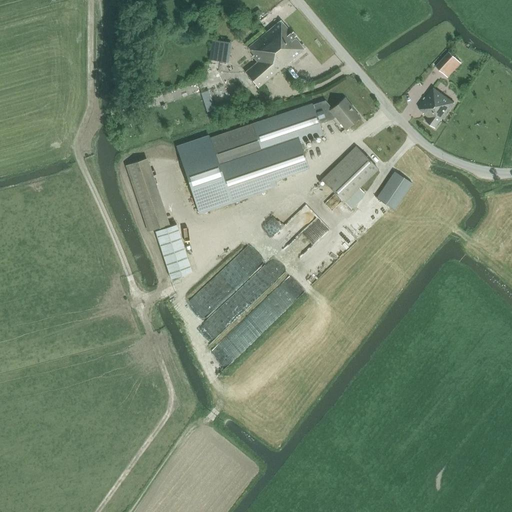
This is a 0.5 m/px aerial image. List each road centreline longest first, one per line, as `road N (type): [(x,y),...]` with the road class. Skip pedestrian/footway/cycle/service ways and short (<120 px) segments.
road 1 (track): [(89,0),(91,110),(74,144),(173,402),(98,511)]
road 2 (track): [(391,112),(323,153),(293,213),(242,235),(199,277),(138,304)]
road 3 (unclassified): [(511,173),(458,163),(422,143),(297,0)]
